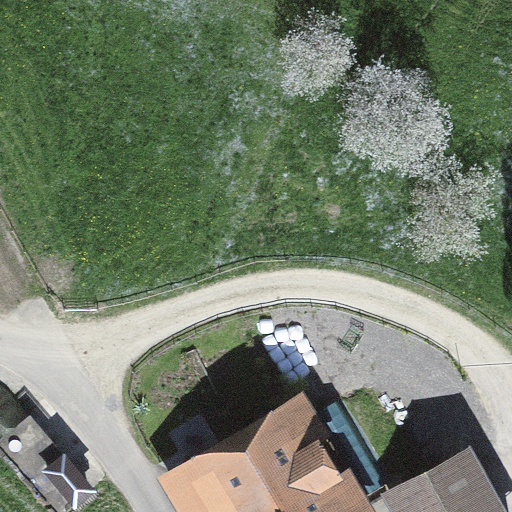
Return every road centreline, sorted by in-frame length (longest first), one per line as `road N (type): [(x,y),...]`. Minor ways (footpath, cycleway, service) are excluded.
road 1 (track): [(51,373),(200,307),(255,293),(333,290),(425,318),(511,386)]
road 2 (track): [(0,340),(80,403),(155,511)]
